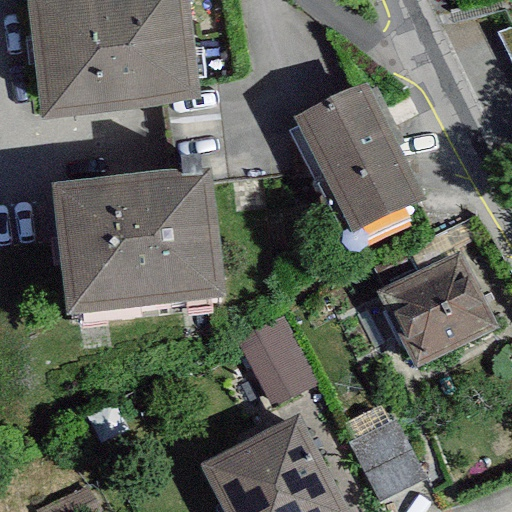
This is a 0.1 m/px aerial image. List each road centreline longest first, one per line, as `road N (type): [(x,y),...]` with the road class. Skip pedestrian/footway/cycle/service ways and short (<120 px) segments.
road 1 (residential): [(511,211),(432,73)]
road 2 (residential): [(432,73),(362,39),(316,0)]
